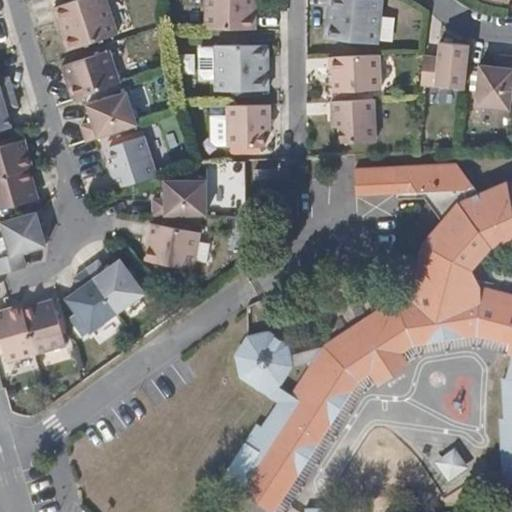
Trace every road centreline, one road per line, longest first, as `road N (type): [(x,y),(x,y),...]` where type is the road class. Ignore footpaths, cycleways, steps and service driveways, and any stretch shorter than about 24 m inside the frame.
road 1 (residential): [(302,237),(52,430),(0,448)]
road 2 (residential): [(15,0),(74,225),(47,264)]
road 3 (residential): [(293,0),(293,131)]
